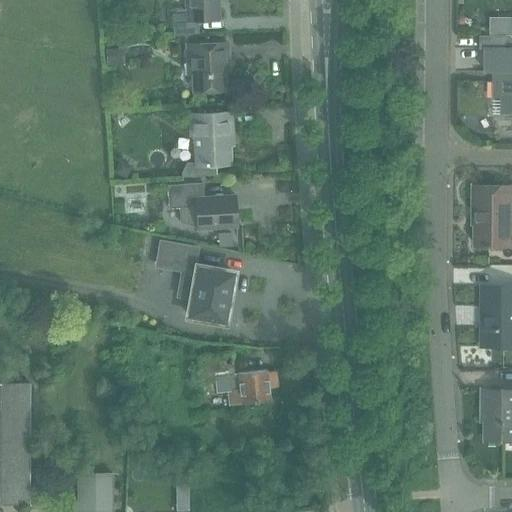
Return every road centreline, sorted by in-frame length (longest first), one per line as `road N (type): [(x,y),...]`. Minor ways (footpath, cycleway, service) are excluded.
road 1 (secondary): [(367,511),(325,42)]
road 2 (residential): [(437,156),(453,493)]
road 3 (residential): [(439,0),(437,156)]
